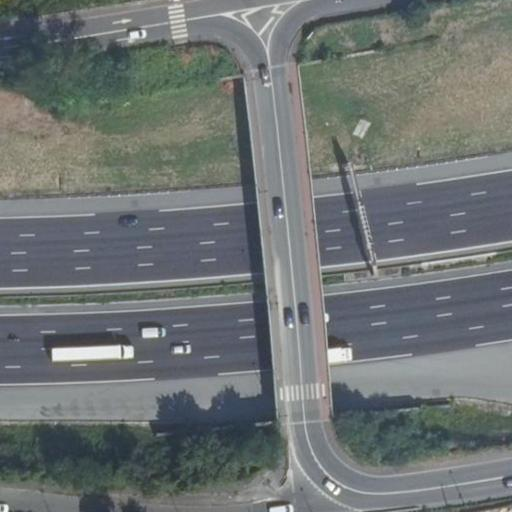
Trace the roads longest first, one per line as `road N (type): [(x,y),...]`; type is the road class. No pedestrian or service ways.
road 1 (motorway): [(0,354),(232,342),(511,306)]
road 2 (motorway): [(511,212),(0,258)]
road 3 (secondary): [(268,73),(304,429),(331,478)]
road 4 (secondary): [(0,47),(205,18)]
road 5 (secondary): [(331,478),(387,493),(511,470)]
road 6 (unclassified): [(0,502),(136,511)]
